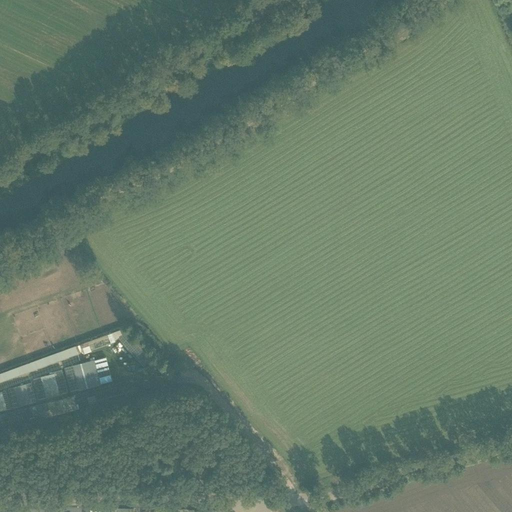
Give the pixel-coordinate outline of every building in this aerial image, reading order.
[(81,343),(84,352),(113,343),(110,334),(81,343)] [(75,346),(0,373),(0,388),(79,360),(77,354),(78,353),(75,346)] [(93,360),(73,365),(80,389),(99,384),(93,360)] [(42,376),(40,376),(46,398),(48,397),(59,394),(54,373),(42,376)] [(18,406),(26,404),(30,403),(25,384),(13,387),(18,406)] [(44,418),(75,410),(77,409),(73,395),(46,402),(48,408),(42,410),(44,418)] [(126,402),(125,402),(124,396),(96,403),(97,409),(126,402)]
